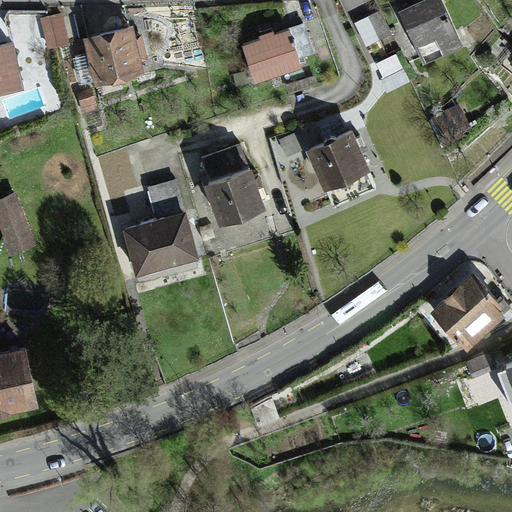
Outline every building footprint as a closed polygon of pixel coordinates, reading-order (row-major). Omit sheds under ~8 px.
[(425,0),(415,0),(383,15),(406,68),(447,49),(425,0)] [(80,33),(86,77),(127,72),(121,28),(80,33)] [(283,28),(224,45),(235,84),(294,67),(283,28)] [(511,39),(492,66),(511,80),(511,39)] [(357,189),(330,129),(289,147),(316,207),(357,189)] [(229,168),(192,177),(204,225),(241,216),(229,168)] [(144,209),(103,219),(116,278),(180,262),(168,214),(176,211),(170,181),(143,186),(144,209)] [(15,187),(0,192),(0,226),(8,248),(35,239),(15,187)] [(507,303),(474,268),(437,302),(469,337),(507,303)] [(0,403),(37,396),(25,337),(0,341),(0,403)] [(511,359),(496,366),(511,406),(511,359)]
